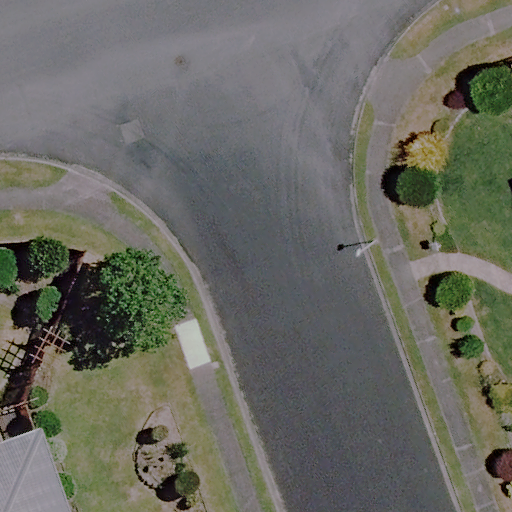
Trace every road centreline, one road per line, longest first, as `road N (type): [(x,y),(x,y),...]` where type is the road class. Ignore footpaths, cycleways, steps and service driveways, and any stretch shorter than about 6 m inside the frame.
road 1 (residential): [(176,0),(363,511)]
road 2 (residential): [(0,42),(118,0)]
